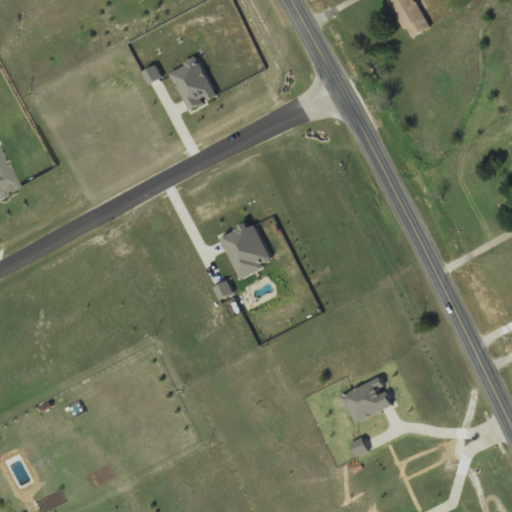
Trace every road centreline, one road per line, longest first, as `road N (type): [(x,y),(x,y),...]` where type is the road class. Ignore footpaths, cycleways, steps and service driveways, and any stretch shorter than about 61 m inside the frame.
road 1 (tertiary): [(511,434),(287,0)]
road 2 (residential): [(340,97),(231,145),(0,269)]
